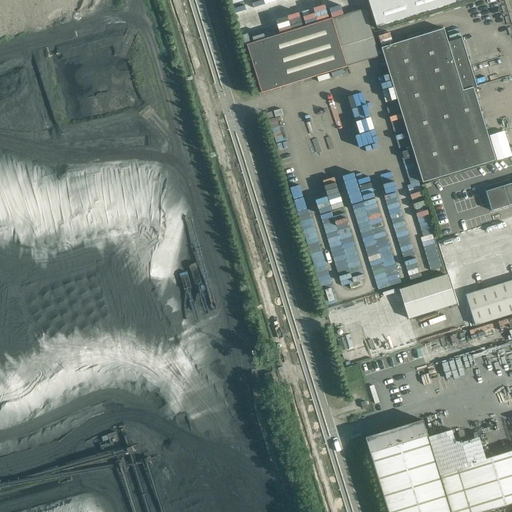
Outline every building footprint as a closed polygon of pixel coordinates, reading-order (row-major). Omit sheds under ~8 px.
[(367,0),(377,29),(467,1),(466,0),(367,0)] [(365,8),(332,19),(347,67),(380,57),(365,8)] [(347,67),(332,19),(247,45),(261,92),(262,93),(347,67)] [(382,48),(381,48),(423,183),(440,178),(496,161),(473,88),(477,87),(477,88),(477,87),(469,60),(462,37),(461,38),(448,42),(444,29),(383,47),(382,48)] [(281,108),(266,113),(268,119),(282,114),(281,108)] [(391,187),(384,189),(385,192),(396,189),(390,171),(379,175),(381,183),(389,181),(391,187)] [(349,183),(377,289),(400,282),(372,177),(349,183)] [(508,180),(484,187),(492,211),(511,204),(511,183),(509,184),(508,180)] [(399,203),(397,195),(387,197),(390,211),(400,208),(399,203)] [(341,284),(365,278),(348,215),(336,218),(334,211),(323,214),(341,284)] [(322,244),(313,246),(323,287),(332,285),(322,244)] [(456,303),(447,275),(399,290),(408,319),(456,303)] [(511,314),(511,280),(508,282),(466,295),(475,326),(511,314)] [(275,386),(271,372),(265,374),(269,388),(275,386)] [(374,385),(369,386),(375,404),(379,402),(374,385)] [(483,511),(511,503),(511,450),(439,473),(423,420),(394,428),(365,437),(388,511),(483,511)] [(121,450),(116,432),(108,434),(113,452),(121,450)]
